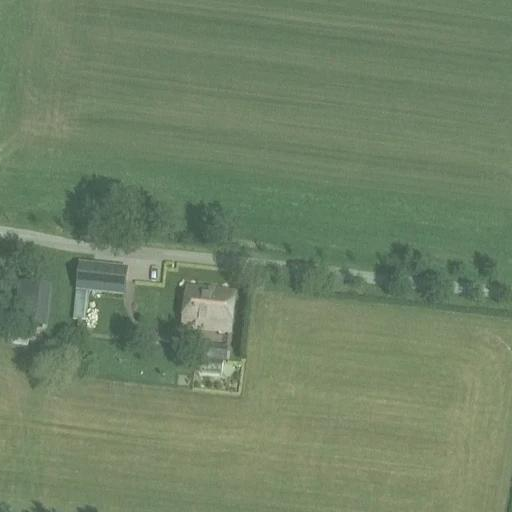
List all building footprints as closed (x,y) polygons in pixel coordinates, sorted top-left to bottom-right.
[(71,280),(71,258),(57,258),(57,280),(71,280)] [(79,266),(77,291),(124,296),(127,271),(79,266)] [(15,326),(42,329),(46,288),(19,285),(15,326)] [(235,293),(187,288),(182,328),(230,334),(235,293)] [(139,347),(140,337),(126,335),(125,345),(139,347)] [(208,347),(206,362),(226,364),(227,349),(208,347)] [(222,364),(206,362),(202,362),(201,374),(221,376),(222,364)]
